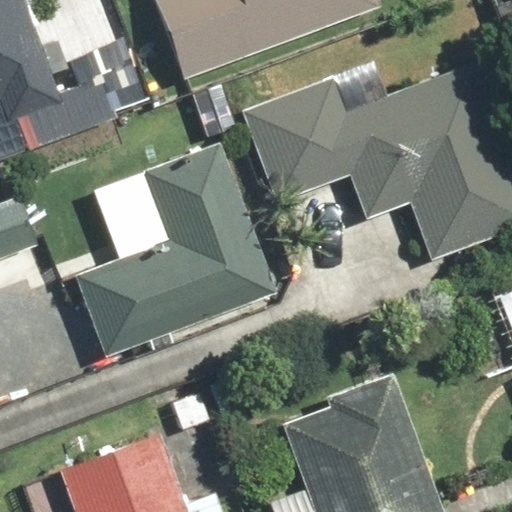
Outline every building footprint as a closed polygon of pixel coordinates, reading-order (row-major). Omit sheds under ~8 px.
[(0,0),(0,101),(17,149),(146,103),(132,64),(49,93),(16,0),(0,0)] [(145,0),(180,83),(370,4),(368,0),(145,0)] [(333,77),(235,110),(267,204),(348,177),(364,222),(409,207),(429,266),(511,237),(511,175),(484,91),(425,111),(417,86),(344,110),(333,77)] [(213,142),(119,178),(144,244),(69,274),(101,359),(271,293),(213,142)] [(511,283),(490,292),(511,342),(511,283)] [(434,511),(380,379),(271,423),(298,488),(251,507),(253,511),(434,511)] [(216,511),(208,490),(177,502),(148,426),(49,464),(67,511),(216,511)]
